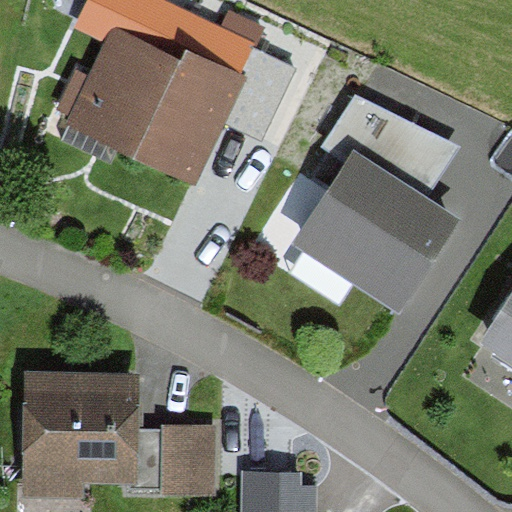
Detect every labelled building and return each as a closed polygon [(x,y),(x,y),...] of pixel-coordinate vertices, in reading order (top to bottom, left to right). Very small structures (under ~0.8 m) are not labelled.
[(113,33),(67,126),(193,186),(218,134),(252,150),(277,98),(271,95),(227,74),(188,55),(182,67),(113,33)] [(243,40),(227,74),(271,95),(287,59),(243,40)] [(458,149),(357,96),(322,149),(347,166),(294,245),(309,256),(298,271),(343,301),(354,284),(398,313),(459,223),(424,199),(458,149)] [(511,296),(480,345),(511,365),(511,296)] [(142,378),(28,376),(27,499),(86,499),(86,485),(141,484),(140,431),(141,407),(142,378)] [(214,430),(140,431),(141,484),(165,483),(165,493),(216,492),(214,430)] [(320,511),(320,483),(310,483),(311,474),(305,474),(305,468),(248,469),(247,511),(320,511)]
